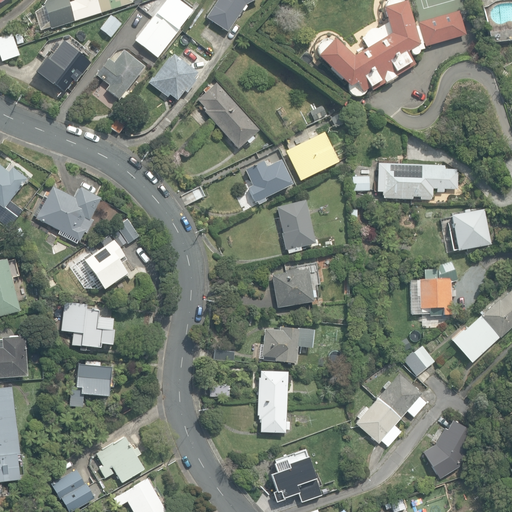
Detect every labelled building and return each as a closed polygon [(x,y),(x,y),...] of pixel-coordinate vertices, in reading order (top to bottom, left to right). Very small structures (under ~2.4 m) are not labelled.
[(36,11),(41,31),(74,22),(132,5),(131,1),(134,0),(73,0),(74,2),(70,3),(69,0),(46,0),(43,1),(45,9),(36,11)] [(190,13),(173,0),(165,0),(134,42),(156,59),(190,13)] [(218,0),(206,18),(227,32),(242,11),(244,12),(247,7),(245,6),(256,0),(218,0)] [(358,97),(364,94),(366,92),(366,90),(370,88),(372,91),(415,65),(407,52),(409,51),(410,54),(410,55),(411,55),(412,56),(413,56),(414,56),(415,56),(416,56),(416,55),(417,55),(417,54),(418,54),(418,53),(418,52),(419,52),(419,51),(418,51),(425,49),(424,47),(465,35),(461,14),(460,12),(419,24),(415,25),(406,2),(404,2),(404,1),(403,1),(403,0),(402,0),(387,0),(387,1),(386,2),(386,3),(386,4),(385,4),(385,5),(385,6),(385,7),(385,8),(383,8),(387,23),(378,29),(377,29),(377,28),(376,28),(375,28),(374,28),(373,29),(372,29),(371,29),(370,29),(370,30),(369,30),(369,31),(368,31),(367,32),(367,33),(366,33),(366,34),(365,35),(365,36),(361,38),(367,48),(353,57),(334,39),(333,40),(332,40),(331,40),(331,39),(330,39),(329,39),(328,39),(327,39),(326,39),(325,39),(324,39),(324,40),(323,40),(322,40),(322,41),(321,41),(321,42),(320,42),(320,43),(319,43),(319,44),(318,44),(318,45),(318,46),(318,47),(317,47),(317,48),(317,49),(317,50),(317,51),(318,51),(318,52),(318,53),(318,54),(319,54),(319,55),(317,57),(348,85),(348,86),(348,88),(348,91),(351,95),(355,97),(358,97)] [(195,22),(203,10),(198,7),(190,18),(195,22)] [(100,29),(111,38),(122,24),(110,15),(100,29)] [(20,56),(12,34),(0,38),(0,56),(2,62),(20,56)] [(47,79),(64,92),(73,81),(75,83),(90,64),(62,42),(47,62),(56,68),(47,79)] [(87,51),(94,56),(99,51),(92,45),(87,51)] [(106,90),(119,100),(121,98),(124,100),(128,94),(126,92),(145,67),(123,51),(114,63),(108,59),(96,75),(109,86),(106,90)] [(170,95),(177,101),(184,92),(186,93),(194,83),(195,82),(196,80),(195,79),(194,79),(194,78),(195,77),(198,73),(195,71),(192,69),(173,55),(170,59),(169,57),(153,78),(152,77),(148,83),(168,97),(170,95)] [(216,126),(236,107),(215,84),(197,101),(202,107),(204,108),(201,110),(216,126)] [(258,131),(236,107),(216,126),(237,149),(247,141),(249,143),(254,139),(252,136),(258,131)] [(110,129),(119,134),(131,119),(122,112),(111,127),(110,129)] [(256,202),(258,205),(265,201),(264,198),(292,185),(280,160),(266,167),(263,161),(244,170),(252,185),(247,188),(254,203),(256,202)] [(420,200),(432,200),(432,193),(443,193),(444,189),(457,190),(458,171),(444,170),(444,165),(384,163),(382,198),(411,200),(411,197),(420,197),(420,200)] [(0,205),(4,209),(8,204),(11,207),(15,202),(12,200),(27,179),(22,176),(22,174),(18,170),(17,171),(12,168),(8,172),(0,165),(0,205)] [(369,176),(352,177),(353,191),(370,191),(369,176)] [(59,234),(77,244),(79,240),(81,241),(85,232),(88,233),(94,220),(92,218),(102,199),(80,188),(75,198),(53,187),(48,198),(45,196),(36,213),(39,215),(37,219),(61,231),(59,234)] [(287,250),(287,253),(301,250),(300,247),(314,244),(304,200),(276,207),(282,233),(280,233),(284,250),(286,249),(286,250),(287,250)] [(465,249),(466,252),(471,251),(471,248),(490,245),(483,209),(469,212),(468,209),(463,210),(463,213),(450,215),(456,251),(465,249)] [(116,226),(128,244),(139,236),(128,219),(116,226)] [(87,262),(104,287),(113,280),(115,283),(128,274),(125,270),(130,266),(126,260),(126,259),(123,255),(122,255),(113,243),(108,236),(101,241),(105,248),(93,257),(90,253),(83,258),(86,261),(87,262)] [(0,316),(21,311),(7,259),(0,260),(0,316)] [(429,315),(451,315),(450,284),(457,280),(451,261),(435,266),(435,269),(422,268),(423,280),(419,280),(420,310),(429,309),(429,315)] [(271,275),(277,308),(313,302),(312,298),(315,297),(314,289),(311,290),(308,269),(297,271),(297,269),(285,271),(285,273),(271,275)] [(449,340),(470,364),(511,327),(511,288),(465,330),(463,328),(449,340)] [(71,345),(100,348),(101,343),(112,344),(114,330),(112,329),(113,319),(98,317),(99,310),(87,309),(87,307),(77,306),(77,304),(67,303),(65,318),(67,319),(65,329),(73,330),(71,345)] [(270,362),(295,365),(297,347),(311,349),(313,329),(279,326),(279,331),(265,330),(262,357),(271,358),(270,362)] [(413,346),(425,339),(422,334),(410,342),(413,346)] [(0,348),(0,378),(27,376),(24,336),(1,338),(2,348),(0,348)] [(126,352),(146,355),(147,343),(127,341),(126,352)] [(403,360),(416,376),(434,362),(422,345),(403,360)] [(212,360),(232,362),(233,352),(214,349),(212,360)] [(69,407),(83,408),(84,396),(108,398),(110,368),(100,367),(101,360),(84,359),(84,365),(77,365),(76,387),(71,386),(69,407)] [(257,399),(286,400),(287,383),(289,383),(289,375),(287,375),(287,371),(260,370),(259,377),(258,377),(257,399)] [(421,394),(398,374),(390,383),(388,381),(382,387),(385,389),(377,398),(400,418),(406,411),(413,417),(426,402),(419,396),(421,394)] [(209,394),(228,395),(228,385),(210,385),(209,394)] [(0,456),(20,454),(11,387),(0,388),(0,456)] [(468,396),(476,406),(487,396),(478,387),(468,396)] [(117,405),(123,414),(140,403),(134,394),(117,405)] [(400,418),(377,398),(368,408),(365,406),(356,416),(359,418),(355,423),(370,437),(370,438),(373,441),(374,440),(378,443),(380,441),(387,447),(401,431),(394,425),(400,418)] [(285,422),(286,400),(257,399),(256,415),(258,415),(258,419),(260,419),(259,432),(284,433),(285,429),(288,429),(288,422),(285,422)] [(421,452),(439,479),(458,467),(476,434),(451,421),(446,429),(444,428),(435,444),(421,452)] [(111,465),(122,482),(144,469),(136,456),(141,453),(137,447),(132,450),(124,436),(96,453),(103,465),(99,468),(105,478),(113,473),(109,466),(111,465)] [(321,496),(303,449),(275,459),(276,462),(272,464),(274,470),(268,472),(275,489),(271,490),(275,502),(297,493),(301,503),(321,496)] [(23,476),(20,454),(0,456),(0,482),(19,480),(20,476),(23,476)] [(83,484),(75,469),(51,483),(59,499),(61,497),(69,511),(94,498),(85,483),(83,484)] [(166,511),(147,478),(133,486),(113,498),(118,506),(127,501),(132,511),(166,511)] [(389,502),(392,511),(394,511),(405,509),(402,498),(389,502)]
